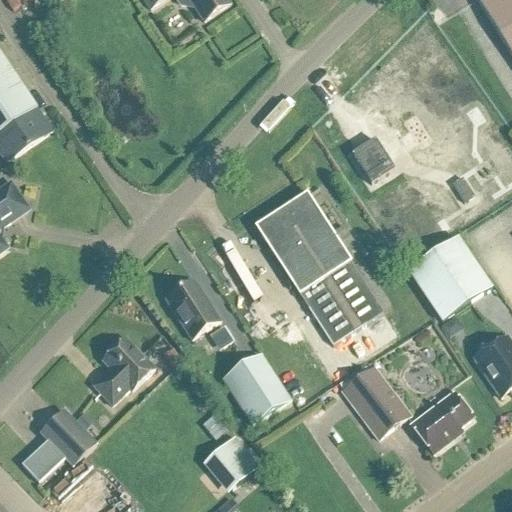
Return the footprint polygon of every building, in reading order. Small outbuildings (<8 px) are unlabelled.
[(143,0),(153,14),(173,0),(175,0),(180,7),(195,10),(206,26),(232,9),(226,0),(143,0)] [(511,0),(476,0),(511,57),(511,0)] [(0,160),(7,171),(56,138),(0,54),(0,160)] [(392,173),(383,161),(372,144),(349,159),(368,189),(392,173)] [(477,174),(489,192),(499,186),(487,167),(477,174)] [(454,189),(466,207),(476,201),(464,182),(454,189)] [(29,213),(13,190),(0,198),(0,257),(8,252),(0,241),(2,232),(29,213)] [(332,350),(383,316),(305,199),(254,232),(332,350)] [(443,328),(493,294),(459,244),(409,278),(443,328)] [(509,267),(495,246),(475,259),(490,279),(509,267)] [(193,345),(221,326),(195,286),(167,305),(193,345)] [(511,346),(509,341),(474,364),(501,404),(511,398),(511,399),(511,346)] [(112,374),(95,391),(114,410),(131,393),(133,395),(156,373),(127,343),(104,366),(112,374)] [(223,386),(253,432),(292,406),(262,361),(223,386)] [(366,373),(338,391),(343,398),(369,378),(366,373)] [(343,398),(379,446),(411,422),(375,374),(369,378),(343,398)] [(412,431),(434,461),(454,445),(452,441),(474,425),(454,399),(412,431)] [(202,426),(216,443),(229,433),(215,416),(202,426)] [(39,489),(66,464),(73,472),(96,450),(64,418),(42,440),(48,446),(22,471),(39,489)] [(259,471),(236,444),(205,469),(228,497),(259,471)]
